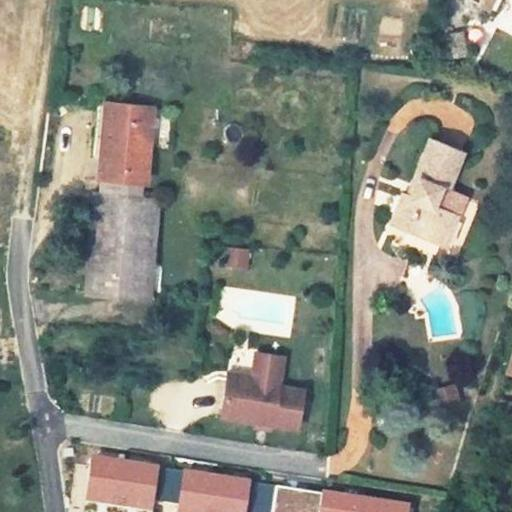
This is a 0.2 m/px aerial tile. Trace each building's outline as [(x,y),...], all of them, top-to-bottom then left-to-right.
[(511,0),(455,0),(454,5),(481,18),(490,0),(503,0),(511,4),(511,0)] [(490,0),(481,18),(489,22),(499,0),(490,0)] [(442,69),(463,66),(459,42),(449,44),(448,34),(437,36),(442,69)] [(119,155),(122,122),(106,121),(103,153),(111,154),(119,155)] [(159,125),(122,122),(119,155),(111,154),(108,192),(153,197),(159,125)] [(406,204),(394,233),(445,255),(458,226),(465,206),(449,199),(462,167),(431,155),(418,186),(421,189),(413,207),(406,204)] [(102,209),(94,309),(158,314),(166,215),(102,209)] [(233,261),(232,276),(253,278),(254,263),(233,261)] [(257,390),(233,388),(232,393),(248,395),(252,400),(264,402),(267,397),(268,390),(264,384),(266,367),(260,366),(257,390)] [(248,395),(232,393),(228,431),(264,435),(278,437),(304,440),(309,401),(284,399),(288,369),(266,367),(264,384),(268,390),(267,397),(264,402),(252,400),(248,395)] [(60,448),(60,478),(72,478),(73,448),(60,448)] [(151,511),(240,511),(245,481),(88,458),(82,502),(151,511)] [(59,480),(61,504),(73,503),(71,479),(59,480)] [(256,504),(258,484),(246,483),(244,503),(256,504)]
